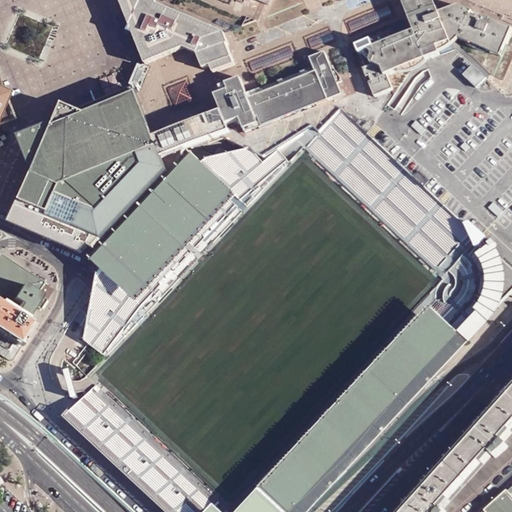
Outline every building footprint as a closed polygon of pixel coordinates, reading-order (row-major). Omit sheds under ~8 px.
[(127,0),(157,71),(199,53),(211,58),(220,73),(227,70),(230,79),(252,71),(242,52),(244,49),(237,38),(172,9),(168,0),(127,0)] [(405,0),(406,1),(411,13),(442,1),(441,0),(405,0)] [(417,30),(431,60),(443,55),(442,48),(461,39),(502,54),(511,33),(511,26),(482,13),(480,16),(476,15),(473,14),(475,10),(461,4),(446,10),(442,1),(411,13),(417,30)] [(365,68),(375,97),(393,91),(389,75),(431,60),(417,30),(381,44),(378,37),(358,47),(361,55),(364,55),(369,60),(376,62),(365,68)] [(330,49),(317,54),(322,68),(257,93),(254,86),(250,76),(236,81),(238,86),(224,92),(228,102),(234,100),(238,111),(247,132),(347,92),(330,49)] [(461,53),(371,137),(447,209),(478,238),(487,247),(491,254),(497,262),(499,271),(500,277),(500,279),(500,282),(498,294),(491,314),(511,291),(511,99),(500,89),(461,53)] [(250,60),(252,68),(265,65),(263,56),(250,60)] [(0,149),(21,97),(0,90),(0,149)] [(54,174),(44,201),(39,202),(29,229),(91,256),(100,245),(104,240),(173,169),(183,158),(174,137),(155,95),(104,113),(82,106),(76,122),(38,138),(54,174)] [(319,132),(307,146),(445,278),(450,272),(469,249),(478,238),(447,209),(371,137),(340,110),(328,123),(319,132)] [(238,111),(174,137),(183,158),(247,132),(238,111)] [(205,159),(200,163),(234,196),(239,200),(286,159),(278,150),(263,161),(256,153),(244,148),(205,159)] [(103,272),(140,304),(188,254),(184,249),(188,243),(193,248),(234,204),(230,199),(234,196),(200,163),(191,154),(91,260),(100,269),(103,272)] [(478,238),(469,249),(475,255),(478,260),(481,265),(483,272),(484,280),(483,286),(480,296),(477,300),(473,307),(465,316),(453,329),(456,331),(431,358),(389,402),(365,428),(327,467),(289,506),(284,511),(300,511),(336,476),(362,449),(398,412),(439,370),(491,314),(498,294),(500,282),(500,279),(500,277),(499,271),(497,262),(491,254),(487,247),(478,238)] [(437,300),(428,306),(453,329),(465,316),(473,307),(477,300),(480,296),(483,286),(484,280),(483,272),(481,265),(478,260),(475,255),(469,249),(450,272),(454,275),(455,279),(455,284),(454,289),(450,297),(444,306),(437,300)] [(0,347),(8,352),(15,341),(36,307),(40,310),(46,301),(36,294),(43,283),(0,256),(0,255),(0,347)] [(140,304),(100,269),(96,273),(93,285),(83,339),(103,355),(140,304)] [(52,290),(43,284),(37,294),(47,300),(52,290)] [(453,329),(428,306),(403,332),(263,482),(273,491),(285,502),(286,503),(289,506),(327,467),(365,428),(389,402),(431,358),(456,331),(453,329)] [(66,369),(75,391),(86,387),(81,373),(75,375),(72,367),(66,369)] [(205,511),(214,502),(92,390),(86,396),(80,402),(68,414),(89,433),(172,511),(205,511)] [(511,396),(407,511),(452,511),(482,485),(501,468),(511,458),(511,396)] [(223,510),(214,502),(205,511),(284,511),(289,506),(286,503),(285,502),(273,491),(263,482),(237,508),(235,509),(233,510),(231,511),(229,511),(227,511),(225,511),(224,511),(223,510)] [(511,511),(511,484),(481,511),(511,511)]
